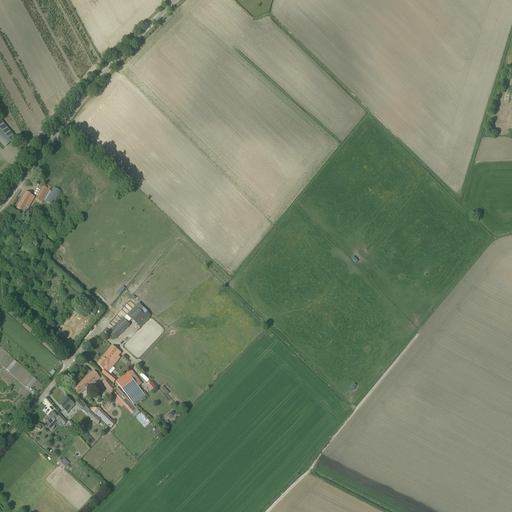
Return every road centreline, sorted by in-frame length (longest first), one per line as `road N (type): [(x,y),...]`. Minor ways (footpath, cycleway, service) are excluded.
road 1 (unclassified): [(0,207),(68,118),(177,0)]
road 2 (unclassified): [(0,448),(71,365),(0,304)]
